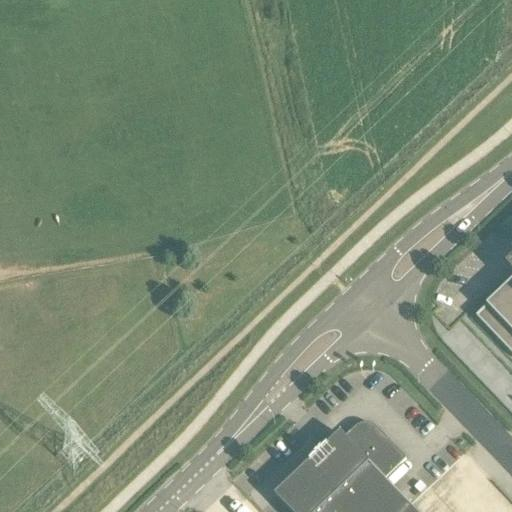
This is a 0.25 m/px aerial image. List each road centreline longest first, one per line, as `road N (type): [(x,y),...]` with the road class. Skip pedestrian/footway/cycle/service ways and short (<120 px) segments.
road 1 (tertiary): [(157,511),(362,308)]
road 2 (unclassified): [(511,459),(362,308)]
road 3 (tertiary): [(362,308),(511,171)]
